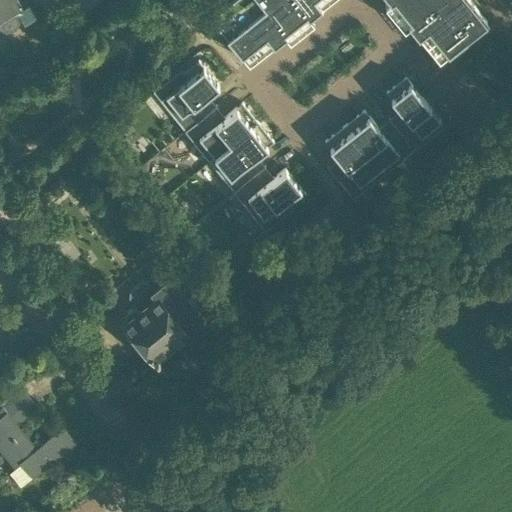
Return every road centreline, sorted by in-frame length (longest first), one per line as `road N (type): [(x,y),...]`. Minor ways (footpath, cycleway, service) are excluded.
road 1 (track): [(137,446),(511,150)]
road 2 (residential): [(400,51),(367,8),(353,7),(265,77),(286,117),(307,119),(391,54)]
road 3 (residential): [(148,462),(0,256)]
road 4 (residential): [(511,95),(481,118),(466,117),(400,51)]
